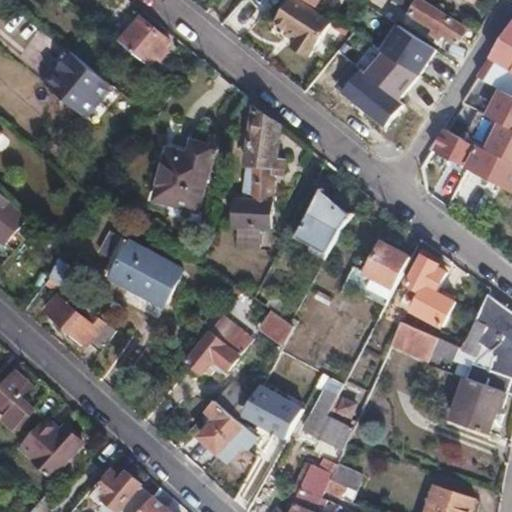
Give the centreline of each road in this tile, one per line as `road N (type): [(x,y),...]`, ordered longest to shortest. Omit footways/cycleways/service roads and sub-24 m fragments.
road 1 (residential): [(164,0),(398,189)]
road 2 (residential): [(0,316),(216,511)]
road 3 (residential): [(511,15),(398,189)]
road 4 (residential): [(398,189),(511,276)]
